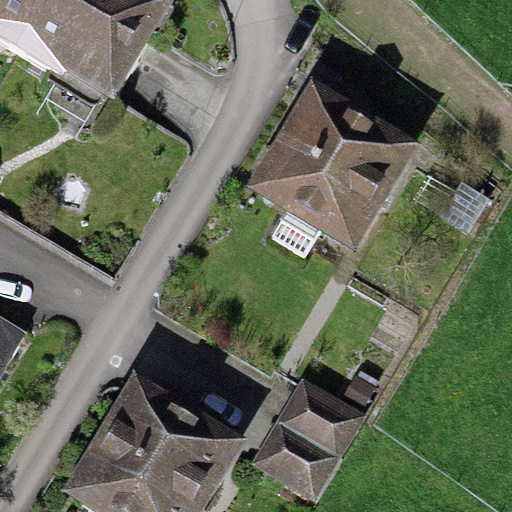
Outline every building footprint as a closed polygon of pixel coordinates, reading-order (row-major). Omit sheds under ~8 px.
[(0,0),(0,29),(109,96),(161,12),(141,0),(0,0)] [(392,158),(313,111),(262,196),(342,243),(392,158)] [(463,187),(443,218),(466,234),(487,203),(463,187)] [(0,378),(21,340),(0,328),(0,378)] [(307,393),(287,430),(333,455),(354,418),(307,393)] [(181,511),(216,451),(136,405),(82,500),(104,511),(181,511)] [(310,498),(333,455),(287,430),(264,473),(310,498)]
